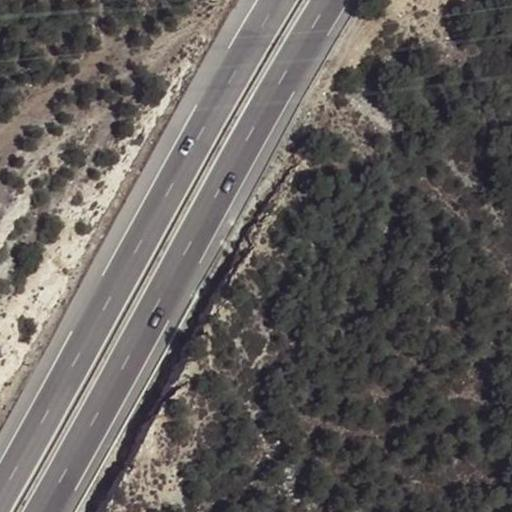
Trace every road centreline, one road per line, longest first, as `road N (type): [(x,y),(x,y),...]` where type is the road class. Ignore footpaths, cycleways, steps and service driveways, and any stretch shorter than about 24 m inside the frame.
road 1 (trunk): [(40,511),(333,0)]
road 2 (trunk): [(274,0),(0,490)]
